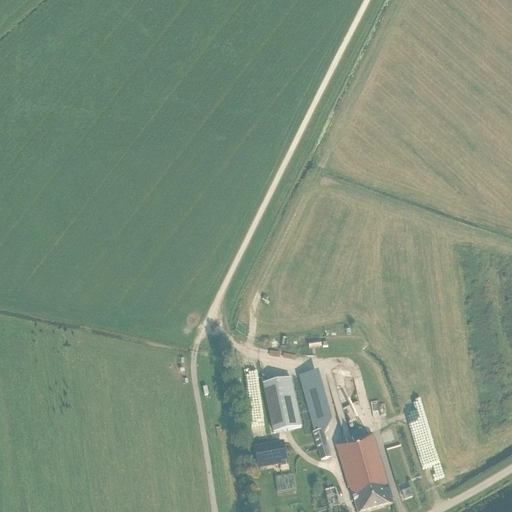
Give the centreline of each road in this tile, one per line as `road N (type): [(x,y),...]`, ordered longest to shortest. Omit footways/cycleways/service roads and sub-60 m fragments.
road 1 (track): [(370,0),(196,343),(214,511)]
road 2 (track): [(330,365),(257,356),(208,320)]
